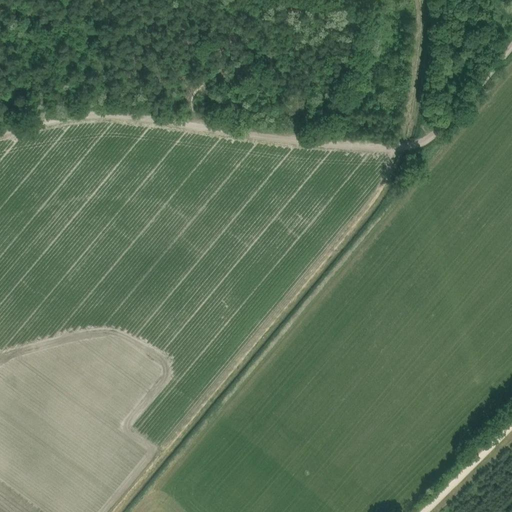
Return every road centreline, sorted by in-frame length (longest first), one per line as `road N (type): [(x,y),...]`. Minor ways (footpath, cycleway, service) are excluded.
road 1 (track): [(0,134),(95,107),(427,149),(511,54)]
road 2 (track): [(424,511),(511,421)]
